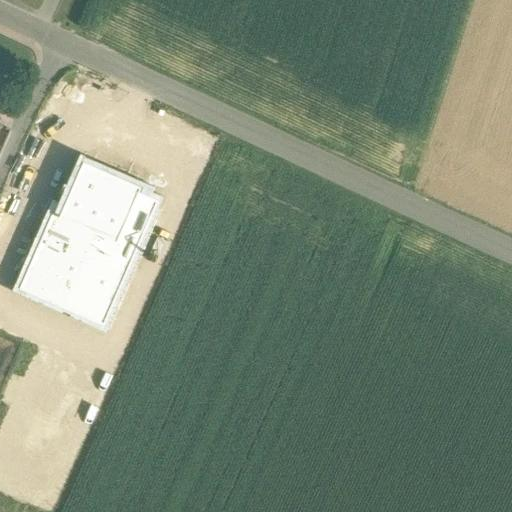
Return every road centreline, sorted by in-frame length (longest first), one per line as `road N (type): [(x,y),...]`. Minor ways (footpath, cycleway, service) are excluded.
road 1 (tertiary): [(511,253),(0,15)]
road 2 (track): [(0,174),(57,42)]
